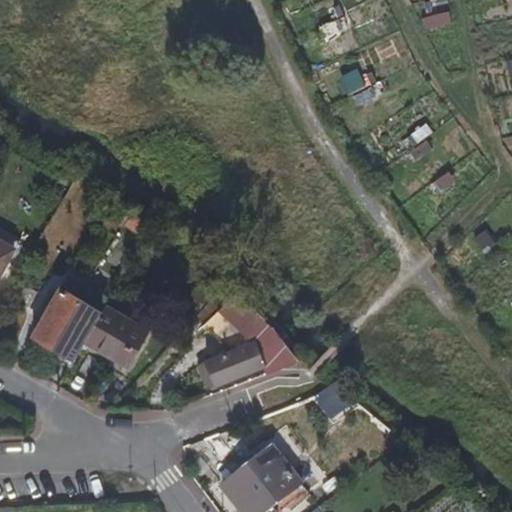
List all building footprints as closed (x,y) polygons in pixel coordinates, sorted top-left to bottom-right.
[(324,5),(308,15),(316,29),(333,19),(324,5)] [(450,12),(420,17),(423,31),(452,26),(450,12)] [(344,95),(365,88),(359,70),(338,77),(344,95)] [(420,162),(433,149),(423,139),(410,153),(420,162)] [(132,208),(127,216),(147,233),(153,222),(132,208)] [(127,216),(122,224),(144,238),(147,233),(127,216)] [(0,275),(15,249),(0,239),(0,275)] [(103,311),(61,287),(33,335),(76,360),(87,341),(103,311)] [(211,298),(198,288),(185,303),(192,309),(197,314),(211,298)] [(229,299),(255,324),(274,344),(291,364),(303,360),(288,336),(268,312),(255,302),(249,309),(233,295),(229,299)] [(218,311),(253,342),(198,364),(208,388),(264,367),(267,374),(291,364),(274,344),(255,324),(229,299),(218,311)] [(106,308),(103,311),(87,341),(128,367),(150,330),(106,308)] [(197,314),(192,309),(176,328),(181,332),(197,314)] [(303,485),(272,447),(221,488),(240,511),(275,511),(274,509),(303,485)]
